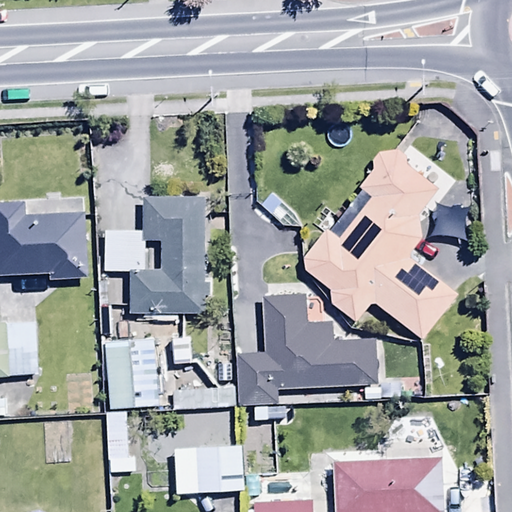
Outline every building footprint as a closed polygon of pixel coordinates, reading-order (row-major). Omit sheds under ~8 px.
[(358,327),(373,306),(423,342),(455,298),(408,264),(422,243),(419,217),(439,194),(406,167),(407,159),(399,153),(382,154),(374,160),(374,175),(360,191),(373,202),(340,242),(328,232),(305,260),(306,274),(332,293),(333,308),(358,327)] [(105,233),(104,276),(129,277),(129,316),(207,317),(208,198),(144,198),(143,233),(105,233)] [(88,215),(28,219),(27,206),(0,207),(0,279),(52,276),(53,283),(92,281),(88,215)] [(265,357),(238,358),(240,408),(279,406),(278,394),(379,389),(377,343),(333,345),(332,321),(308,322),(307,298),(263,300),(265,357)] [(91,309),(67,310),(68,340),(92,338),(91,309)] [(161,322),(107,324),(109,389),(163,387),(161,322)] [(37,326),(0,328),(0,379),(39,377),(37,326)] [(191,341),(173,341),(173,369),(192,369),(191,341)] [(171,394),(172,414),(237,411),(236,391),(171,394)] [(269,411),(241,412),(243,445),(264,443),(263,425),(270,424),(269,411)] [(125,417),(108,418),(110,478),(140,477),(138,437),(126,437),(125,417)] [(174,475),(243,470),(240,425),(170,430),(174,475)] [(332,442),(334,503),(444,500),(443,440),(332,442)] [(250,483),(251,511),(308,511),(307,481),(250,483)]
